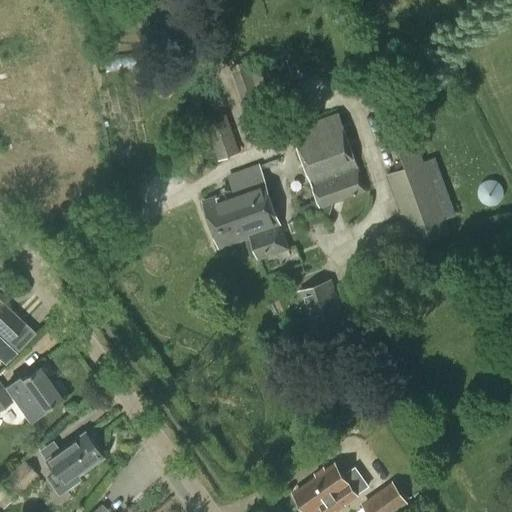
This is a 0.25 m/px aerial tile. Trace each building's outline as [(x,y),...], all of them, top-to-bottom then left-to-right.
[(232,73),(249,120),(277,110),(260,63),(232,73)] [(204,121),(218,160),(240,153),(226,113),(204,121)] [(300,216),(320,208),(367,191),(338,113),(292,130),(317,200),(297,207),(300,216)] [(413,247),(464,229),(459,213),(444,218),(415,138),(396,145),(405,168),(387,174),(413,247)] [(219,247),(251,236),(259,258),(288,248),(264,180),(203,202),(219,247)] [(350,331),(331,279),(297,291),(316,343),(350,331)] [(34,333),(23,323),(3,304),(0,306),(0,333),(17,350),(34,333)] [(19,378),(7,386),(3,388),(0,383),(0,410),(12,402),(10,398),(13,396),(29,419),(59,398),(38,367),(20,380),(19,378)] [(84,432),(73,440),(72,437),(44,456),(66,489),(80,479),(78,476),(103,458),(84,432)] [(0,506),(2,508),(38,475),(24,460),(0,482),(0,483),(1,485),(0,485),(0,506)] [(355,467),(343,475),(335,464),(293,493),(306,511),(312,511),(321,506),(324,511),(328,511),(364,488),(366,481),(355,467)] [(392,481),(360,503),(366,511),(397,511),(408,505),(392,481)]
